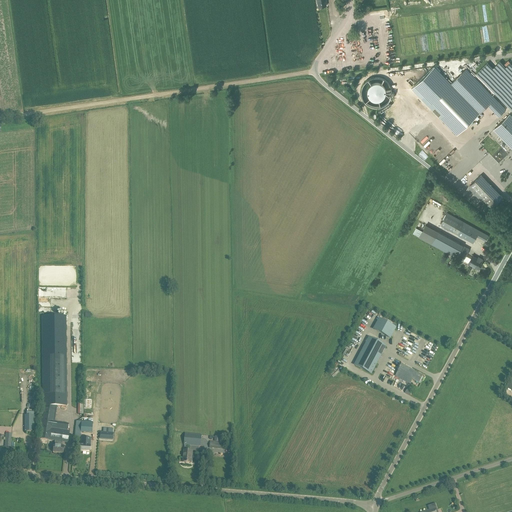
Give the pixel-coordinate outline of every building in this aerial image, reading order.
[(445,77),(479,113),(486,106),(496,117),(505,109),(460,62),(445,77)] [(434,66),(412,88),(432,109),(457,135),(479,113),(434,66)] [(379,78),(376,78),(373,78),(370,79),(368,81),(365,83),(364,85),(362,88),(362,91),(361,94),(362,96),(363,99),(364,102),(366,104),(368,106),(371,107),(374,108),(377,108),(379,108),(382,107),(385,106),(387,104),(389,102),(390,99),(391,97),(392,94),(392,91),(391,88),(390,86),(388,83),(386,81),(384,80),(381,79),(379,78)] [(395,129),(406,139),(422,122),(400,102),(385,118),(393,126),(395,124),(397,126),(395,129)] [(511,116),(510,114),(494,130),(511,148),(511,116)] [(444,166),(457,184),(474,172),(466,160),(462,162),(461,161),(456,164),(457,166),(453,169),(451,167),(450,168),(446,164),(444,166)] [(481,175),(470,186),(491,208),(503,197),(481,175)] [(489,235),(447,212),(440,225),(473,243),(477,236),(486,241),(489,235)] [(470,249),(439,232),(432,244),(434,246),(463,261),(470,249)] [(472,256),(468,263),(478,269),(483,261),(472,256)] [(391,338),(396,329),(380,320),(375,330),(391,338)] [(372,374),(386,347),(370,338),(356,365),(372,374)] [(401,365),(395,376),(410,384),(412,380),(419,384),(423,377),(401,365)] [(44,409),(39,439),(55,441),(55,445),(57,445),(56,446),(53,446),(53,453),(63,454),(64,447),(61,447),(61,442),(68,443),(70,431),(68,431),(68,425),(53,423),(55,408),(49,407),(48,410),(44,409)] [(33,415),(25,415),(25,431),(34,431),(34,428),(35,428),(35,424),(34,424),(33,415)] [(81,432),(92,433),(93,423),(76,422),(75,437),(80,437),(81,432)] [(185,434),(184,445),(200,447),(202,435),(185,434)] [(90,442),(90,438),(86,438),(81,437),(81,445),(80,445),(80,451),(90,451),(90,446),(91,446),(91,442),(90,442)] [(184,451),(183,462),(192,463),(192,451),(184,451)]
